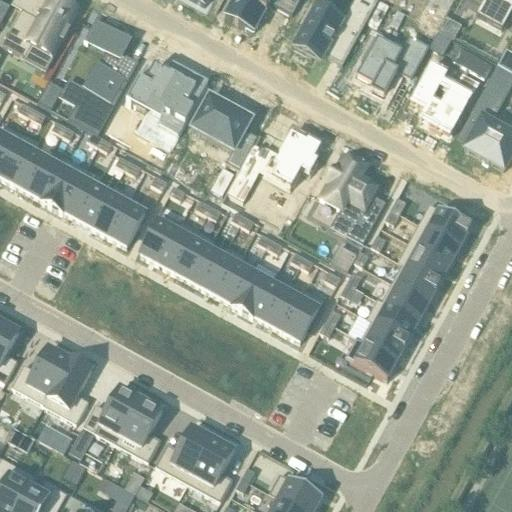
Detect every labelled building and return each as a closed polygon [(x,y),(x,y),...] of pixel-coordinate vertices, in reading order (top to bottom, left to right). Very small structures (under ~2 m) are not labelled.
[(0,0),(0,28),(10,11),(0,5),(0,0)] [(186,0),(204,10),(209,0),(186,0)] [(233,5),(225,21),(253,36),(269,7),(292,19),(302,0),(231,0),(230,3),(233,5)] [(511,0),(466,0),(466,1),(482,10),(475,22),(501,36),(508,24),(511,26),(511,0)] [(21,15),(2,50),(24,62),(31,50),(52,61),(61,45),(62,45),(68,35),(67,34),(78,13),(65,6),(63,8),(58,5),(56,9),(47,4),(37,23),(35,22),(21,15)] [(316,10),(293,52),(311,62),(315,54),(342,69),(369,19),(352,9),(343,25),(316,10)] [(74,111),(67,124),(98,141),(138,67),(121,58),(128,44),(95,26),(84,47),(104,58),(84,93),(94,98),(84,116),(74,111)] [(363,67),(355,82),(373,93),(376,88),(383,91),(392,75),(410,86),(429,53),(409,42),(408,43),(412,46),(404,60),(400,58),(373,43),(361,66),(363,67)] [(460,54),(453,67),(484,84),(491,72),(460,54)] [(511,60),(504,56),(497,70),(511,78),(511,60)] [(408,107),(407,108),(422,116),(417,126),(449,144),(473,101),(455,92),(459,85),(430,69),(409,107),(408,107)] [(146,71),(126,108),(130,111),(131,109),(132,109),(146,117),(150,108),(164,116),(159,125),(159,126),(157,129),(157,130),(178,141),(199,103),(207,87),(205,86),(201,93),(170,77),(169,79),(163,76),(164,75),(163,75),(159,73),(158,72),(158,73),(154,71),(152,74),(146,71)] [(481,124),(465,153),(503,174),(511,158),(511,138),(490,127),(511,87),(511,83),(494,74),(470,118),(481,124)] [(48,86),(37,107),(51,115),(62,94),(48,86)] [(209,102),(191,134),(232,156),(225,168),(239,176),(257,142),(245,135),(251,125),(209,102)] [(22,108),(18,117),(29,123),(34,114),(22,108)] [(34,114),(29,123),(40,129),(45,120),(34,114)] [(56,127),(51,135),(60,140),(65,132),(56,127)] [(0,133),(0,175),(20,140),(2,130),(0,133)] [(65,132),(60,140),(69,145),(74,136),(65,132)] [(91,137),(86,146),(98,152),(102,144),(91,137)] [(256,144),(225,200),(241,208),(258,179),(288,196),(299,177),(309,182),(317,166),(314,165),(322,151),(301,140),(301,141),(304,143),(303,146),(299,144),(289,138),(279,157),(278,160),(264,152),(262,156),(254,151),(258,145),(256,144)] [(20,140),(0,175),(0,183),(14,191),(37,149),(20,140)] [(102,144),(98,152),(107,157),(111,149),(102,144)] [(37,149),(14,191),(28,199),(47,165),(33,158),(38,149),(37,149)] [(119,161),(115,170),(124,175),(128,166),(119,161)] [(329,187),(319,204),(340,215),(338,218),(354,227),(346,241),(363,249),(385,208),(371,200),(375,193),(358,184),(364,174),(342,162),(336,173),(334,172),(327,186),(329,187)] [(47,165),(28,199),(42,206),(41,208),(42,208),(66,165),(65,164),(61,173),(47,165)] [(66,165),(42,208),(61,218),(85,175),(66,165)] [(128,166),(124,175),(135,181),(140,172),(128,166)] [(85,175),(61,218),(62,219),(63,218),(77,225),(95,192),(82,184),(85,178),(86,176),(85,175)] [(155,181),(150,190),(162,196),(167,187),(155,181)] [(95,192),(77,225),(91,233),(114,191),(113,193),(109,199),(95,192)] [(114,191),(91,233),(108,243),(131,201),(114,191)] [(173,191),(168,200),(180,206),(185,197),(173,191)] [(131,201),(108,243),(126,252),(144,219),(128,209),(132,201),(131,201)] [(396,203),(390,214),(399,219),(405,208),(396,203)] [(200,206),(195,214),(206,221),(211,212),(200,206)] [(429,210),(418,230),(460,253),(471,233),(451,222),(429,210)] [(211,212),(206,221),(215,226),(220,217),(211,212)] [(390,214),(384,226),(393,231),(399,219),(390,214)] [(235,217),(230,226),(239,230),(244,222),(235,217)] [(244,222),(239,230),(248,235),(253,227),(244,222)] [(158,226),(140,260),(157,270),(181,228),(180,227),(175,236),(158,226)] [(181,228),(157,270),(174,279),(197,237),(181,228)] [(417,231),(408,249),(450,272),(460,253),(418,230),(417,231)] [(197,237),(174,279),(189,287),(212,245),(197,237)] [(261,239),(256,248),(265,253),(270,244),(261,239)] [(376,241),(369,252),(378,257),(384,246),(376,241)] [(270,244),(265,253),(277,259),(282,251),(270,244)] [(212,245),(189,287),(204,295),(227,253),(226,253),(224,257),(211,250),(213,246),(212,245)] [(403,258),(397,268),(439,291),(446,278),(450,272),(408,249),(403,258)] [(339,251),(329,268),(347,278),(356,261),(339,251)] [(369,252),(363,264),(372,268),(378,257),(369,252)] [(227,253),(204,295),(218,303),(241,262),(227,253)] [(295,258),(290,267),(299,272),(304,263),(295,258)] [(241,262),(218,303),(232,311),(232,312),(233,313),(252,278),(238,270),(242,262),(241,262)] [(304,263),(299,272),(308,276),(313,268),(304,263)] [(401,271),(391,289),(429,310),(439,291),(397,268),(401,271)] [(329,277),(324,285),(336,292),(340,283),(329,277)] [(352,277),(346,289),(354,293),(361,282),(352,277)] [(252,278),(233,313),(240,317),(251,323),(271,288),(252,278)] [(271,288),(251,323),(252,323),(253,322),(267,330),(288,292),(287,292),(284,296),(271,288)] [(346,289),(339,300),(348,305),(354,293),(346,289)] [(377,305),(376,305),(418,329),(429,310),(391,289),(381,307),(377,305)] [(288,292),(267,330),(282,338),(305,296),(304,296),(301,300),(299,299),(288,292)] [(305,296),(282,338),(299,348),(303,341),(322,306),(305,296)] [(369,319),(366,324),(408,348),(418,329),(376,305),(369,319)] [(331,315),(325,326),(334,331),(340,320),(331,315)] [(356,342),(356,343),(398,366),(405,353),(408,348),(366,324),(365,325),(370,328),(364,337),(360,345),(356,342)] [(0,327),(0,387),(4,389),(9,381),(16,367),(5,360),(18,337),(14,334),(15,332),(2,325),(1,327),(0,327)] [(325,326),(319,338),(327,343),(334,331),(325,326)] [(356,343),(345,363),(364,374),(387,386),(398,366),(356,343)] [(13,389),(11,393),(43,411),(42,412),(43,412),(70,364),(69,363),(68,364),(48,353),(35,377),(23,371),(13,389)] [(70,364),(43,412),(59,421),(76,430),(88,407),(77,401),(91,376),(70,364)] [(95,410),(82,432),(101,443),(115,450),(140,404),(119,392),(106,416),(95,410)] [(140,404),(115,450),(148,468),(148,467),(152,460),(160,446),(149,439),(162,416),(156,413),(157,411),(145,404),(144,406),(140,404)] [(156,469),(154,472),(187,490),(212,444),(191,432),(178,456),(167,450),(156,469)] [(212,444),(187,490),(220,508),(232,485),(221,479),(234,455),(228,452),(229,451),(223,447),(217,444),(216,446),(212,444)] [(0,511),(17,511),(34,482),(1,464),(0,466),(0,511)] [(247,473),(241,484),(248,488),(254,477),(247,473)] [(279,479),(268,499),(292,511),(317,511),(322,503),(310,496),(279,479)] [(34,482),(17,511),(59,511),(66,500),(54,493),(51,497),(32,486),(35,482),(34,482)] [(241,484),(235,495),(243,498),(248,488),(241,484)] [(292,511),(268,499),(268,500),(276,504),(272,511),(292,511)]
